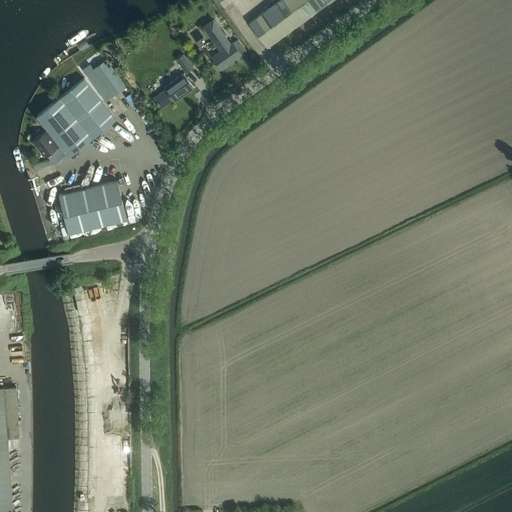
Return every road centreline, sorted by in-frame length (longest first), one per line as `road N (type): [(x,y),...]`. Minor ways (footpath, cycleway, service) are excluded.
road 1 (tertiary): [(147,249),(174,166),(205,122),(374,0)]
road 2 (unclassified): [(148,511),(147,249)]
road 3 (tertiary): [(0,269),(147,249)]
